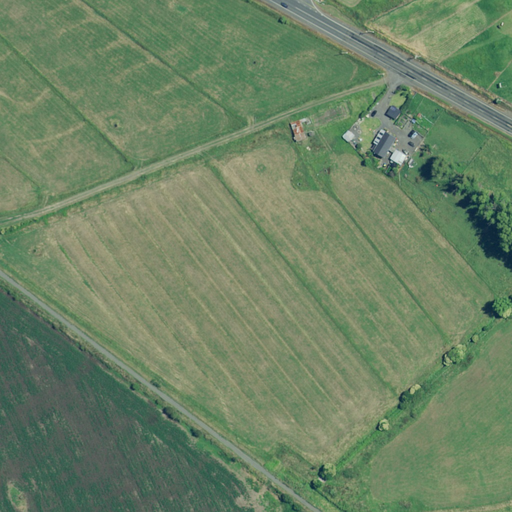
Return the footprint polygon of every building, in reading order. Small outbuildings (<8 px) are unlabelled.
[(300,120),(291,124),(299,142),(307,139),(300,120)] [(387,159),(399,139),(383,129),(374,144),(378,146),(374,151),(387,159)] [(355,136),(348,130),(343,137),(350,143),(355,136)] [(407,156),(397,150),(392,160),(402,166),(407,156)] [(416,161),(411,157),(406,163),(411,167),(416,161)]
